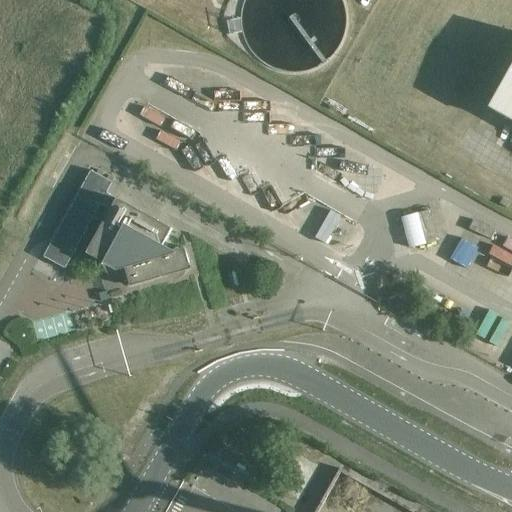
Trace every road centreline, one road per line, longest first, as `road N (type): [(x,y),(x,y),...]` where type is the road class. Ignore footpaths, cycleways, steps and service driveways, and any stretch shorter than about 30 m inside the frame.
road 1 (unclassified): [(135,511),(213,379),(242,365),(278,364),(511,492)]
road 2 (unclassified): [(0,298),(69,167),(97,154),(331,301)]
road 3 (unclassified): [(511,395),(331,301)]
